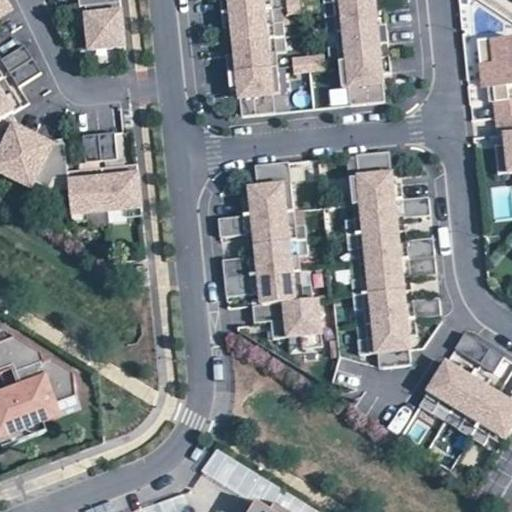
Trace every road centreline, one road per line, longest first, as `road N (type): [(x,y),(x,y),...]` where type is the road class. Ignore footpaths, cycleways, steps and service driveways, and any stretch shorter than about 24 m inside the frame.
road 1 (residential): [(29,511),(149,465),(176,443),(194,411),(173,150)]
road 2 (residential): [(173,150),(447,122)]
road 3 (residential): [(511,333),(468,297),(447,122)]
road 4 (residential): [(28,0),(63,74),(81,89),(167,84)]
road 5 (residential): [(447,122),(435,0)]
